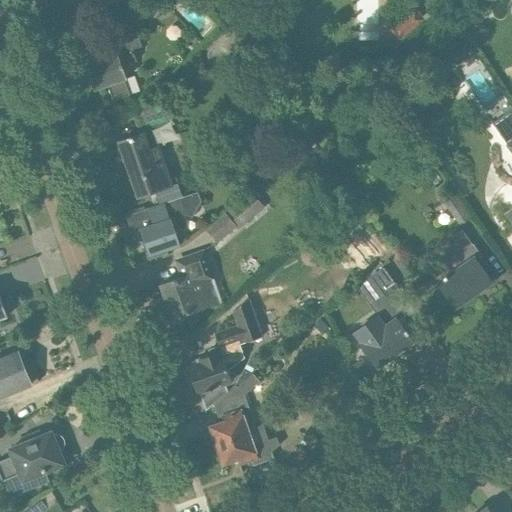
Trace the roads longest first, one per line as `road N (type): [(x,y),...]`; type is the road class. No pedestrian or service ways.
road 1 (residential): [(163,511),(0,44)]
road 2 (residential): [(322,511),(511,374)]
